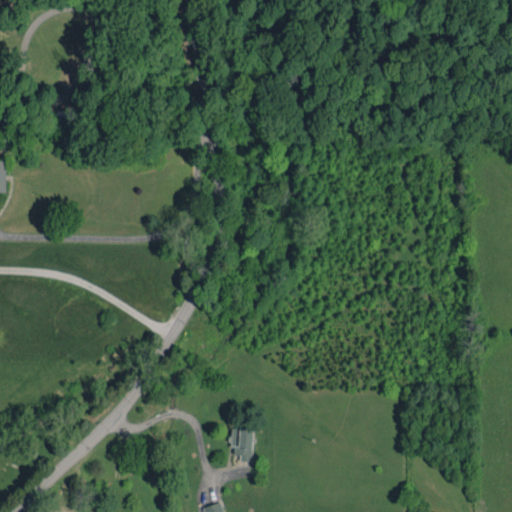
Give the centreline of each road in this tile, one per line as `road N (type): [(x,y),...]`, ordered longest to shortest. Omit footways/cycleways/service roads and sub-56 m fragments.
road 1 (tertiary): [(141,386),(199,281),(215,232),(216,178),(188,0)]
road 2 (tertiary): [(16,511),(141,386)]
